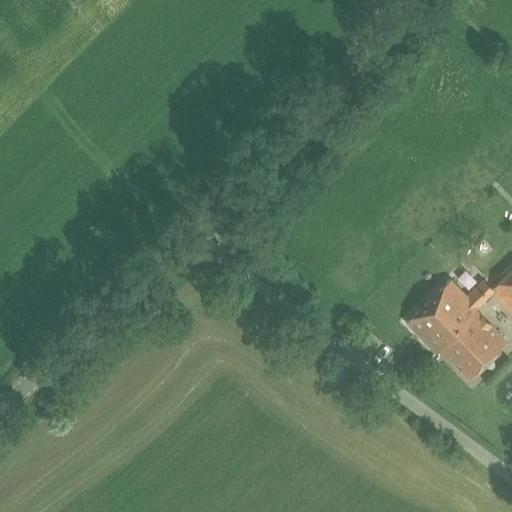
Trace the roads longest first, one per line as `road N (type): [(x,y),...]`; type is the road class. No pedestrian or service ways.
road 1 (unclassified): [(511,478),(198,233)]
road 2 (secondary): [(198,233),(330,90),(397,0)]
road 3 (secondary): [(0,409),(198,233)]
